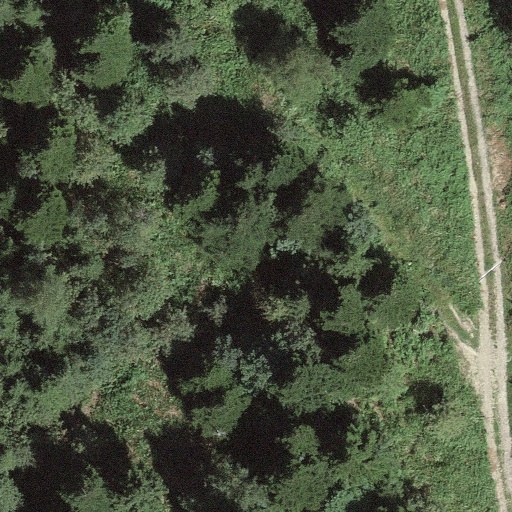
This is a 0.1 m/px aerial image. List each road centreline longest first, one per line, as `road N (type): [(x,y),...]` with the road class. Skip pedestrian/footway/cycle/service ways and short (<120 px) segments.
road 1 (track): [(511,496),(491,208),(455,0)]
road 2 (track): [(220,0),(451,296),(497,371)]
